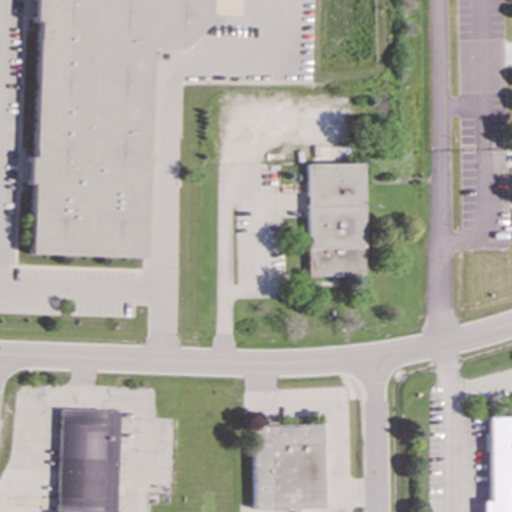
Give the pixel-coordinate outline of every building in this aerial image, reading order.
[(206,0),(36,0),(32,156),(28,156),(27,185),(30,185),(28,254),(142,257),(148,46),(205,47),(206,0)] [(303,164),(305,276),(362,274),(359,162),(303,164)] [(114,511),(116,410),(57,409),(54,511),(114,511)] [(511,511),(511,415),(486,416),(488,500),(481,500),(481,511),(511,511)] [(320,507),(319,423),(249,424),(251,508),(320,507)]
